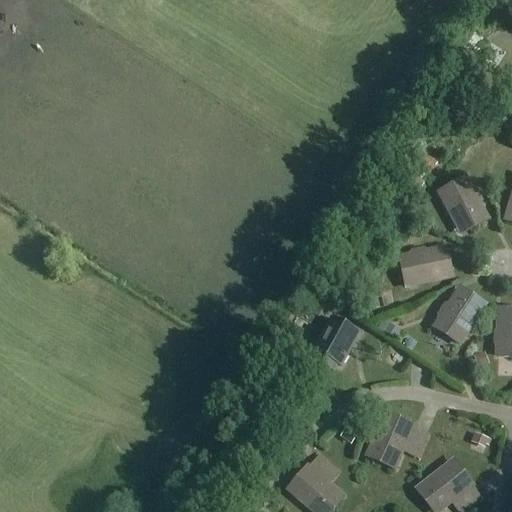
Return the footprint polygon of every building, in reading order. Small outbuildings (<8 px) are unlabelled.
[(462,237),(488,223),(466,183),(441,197),(462,237)] [(407,291),(453,281),(446,252),(401,261),(407,291)] [(461,347),(486,308),(461,292),(436,331),(461,347)] [(314,297),(306,311),(317,317),(325,303),(314,297)] [(511,359),(511,313),(501,313),(499,359),(511,359)] [(316,356),(331,365),(335,368),(338,370),(357,338),(332,323),(313,355),(316,356)] [(389,325),(383,334),(394,340),(400,331),(389,325)] [(484,353),(473,357),(478,370),(489,366),(484,353)] [(419,460),(429,437),(388,419),(369,460),(396,472),(404,453),(419,460)] [(358,438),(347,429),(339,439),(351,448),(358,438)] [(490,442),(475,436),(471,445),(485,452),(490,442)] [(311,511),(335,511),(344,502),(329,489),(342,474),(322,458),(291,495),(311,511)] [(458,511),(468,511),(483,501),(456,466),(420,494),(434,511),(443,511),(453,505),(458,511)]
